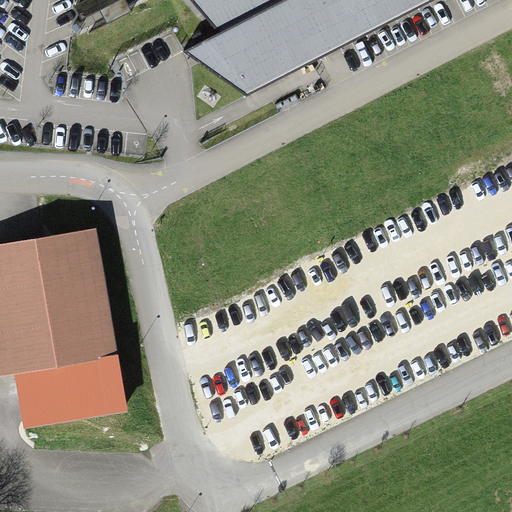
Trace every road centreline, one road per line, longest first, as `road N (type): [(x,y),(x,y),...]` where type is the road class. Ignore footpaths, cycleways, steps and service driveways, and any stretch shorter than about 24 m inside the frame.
road 1 (residential): [(511,27),(131,213)]
road 2 (residential): [(511,363),(200,511)]
road 3 (residential): [(131,213),(200,511)]
road 4 (residential): [(0,177),(94,184),(117,193),(131,213)]
